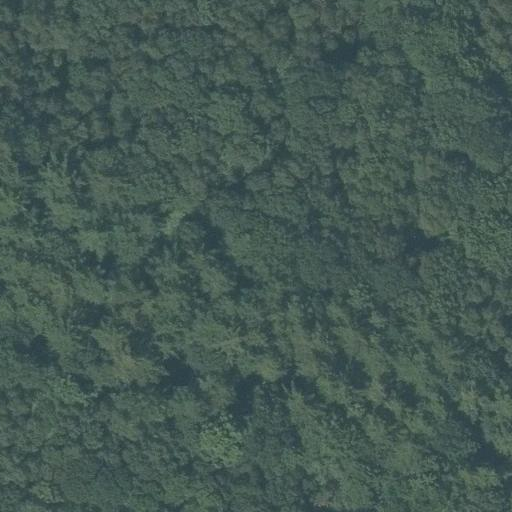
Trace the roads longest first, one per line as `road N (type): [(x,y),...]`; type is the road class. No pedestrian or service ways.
road 1 (track): [(0,146),(181,208),(293,269),(511,360)]
road 2 (track): [(511,216),(461,132),(353,0)]
road 3 (unknown): [(511,182),(373,0)]
